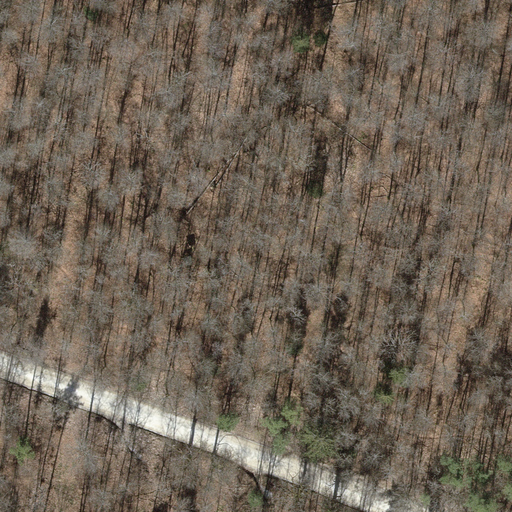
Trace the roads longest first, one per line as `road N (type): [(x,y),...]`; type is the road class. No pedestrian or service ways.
road 1 (tertiary): [(408,511),(0,365)]
road 2 (track): [(59,511),(74,390)]
